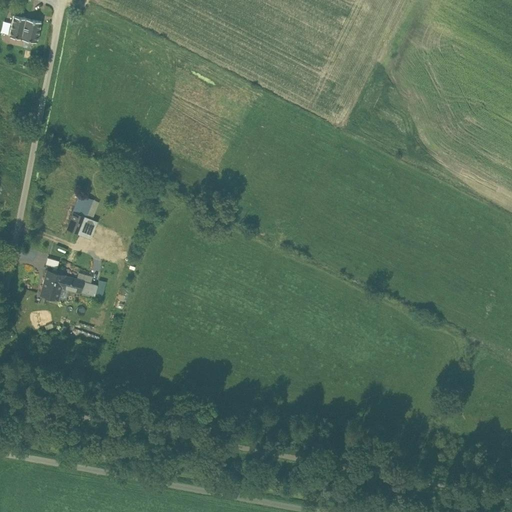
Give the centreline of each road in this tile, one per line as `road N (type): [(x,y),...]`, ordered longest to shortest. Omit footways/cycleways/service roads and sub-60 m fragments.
road 1 (unclassified): [(0,452),(316,511)]
road 2 (unclassified): [(62,0),(8,231),(0,307)]
